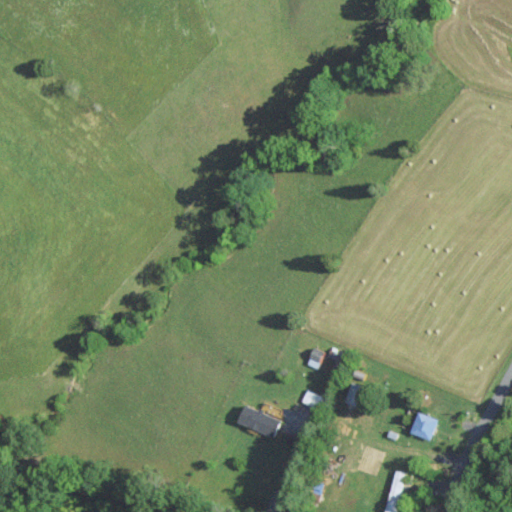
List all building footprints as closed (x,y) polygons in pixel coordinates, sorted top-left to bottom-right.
[(309,363),(318,367),(325,351),(316,347),(309,363)] [(329,356),(338,360),(335,365),(343,369),(349,355),(333,348),(329,356)] [(362,389),(350,386),(346,401),(357,405),(362,389)] [(302,401),(323,410),(328,398),(308,388),(302,401)] [(282,417),(246,405),(240,423),(276,435),(282,417)] [(431,440),(440,418),(420,411),(412,432),(431,440)]
